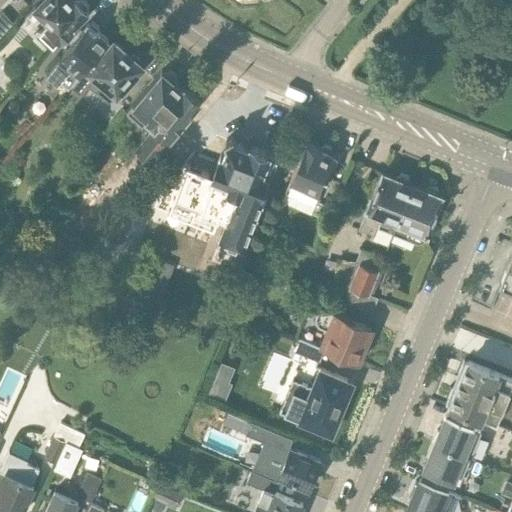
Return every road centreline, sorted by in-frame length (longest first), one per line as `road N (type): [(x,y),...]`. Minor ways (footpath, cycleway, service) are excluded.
road 1 (secondary): [(352,511),(496,161)]
road 2 (secondary): [(496,161),(283,76)]
road 3 (secondary): [(283,76),(209,41),(155,0)]
